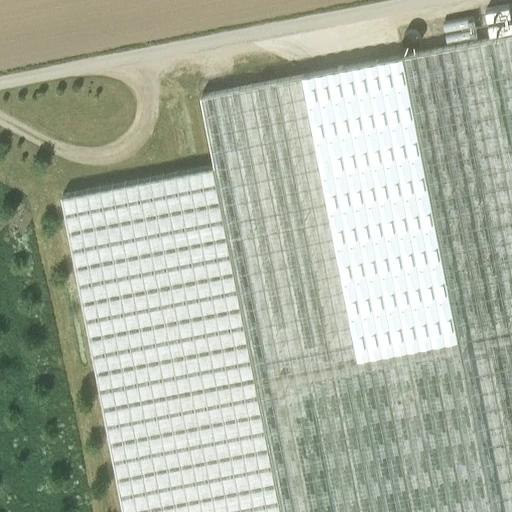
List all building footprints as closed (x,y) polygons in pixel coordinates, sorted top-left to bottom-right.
[(510,4),(486,8),(488,18),(511,13),(510,4)] [(473,15),(443,21),(445,31),(475,26),(473,15)] [(511,18),(489,23),(490,32),(511,28),(511,18)] [(475,27),(446,32),(448,43),(477,38),(475,27)] [(408,47),(415,47),(420,42),(420,35),(415,30),(408,30),(403,35),(403,42),(408,47)] [(511,511),(511,33),(404,54),(493,511),(511,511)] [(493,511),(404,54),(202,93),(215,164),(283,511),(493,511)] [(124,511),(283,511),(215,164),(62,193),(124,511)]
